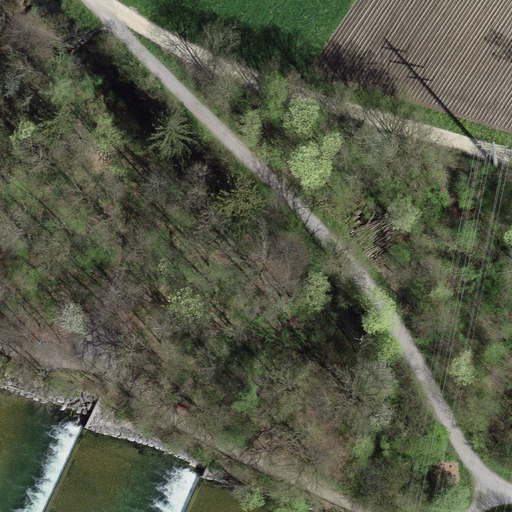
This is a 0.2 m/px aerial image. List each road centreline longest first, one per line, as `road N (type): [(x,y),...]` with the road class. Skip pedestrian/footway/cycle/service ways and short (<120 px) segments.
road 1 (track): [(147,54),(387,306),(413,340),(464,453),(499,492),(511,494)]
road 2 (track): [(147,54),(511,160)]
